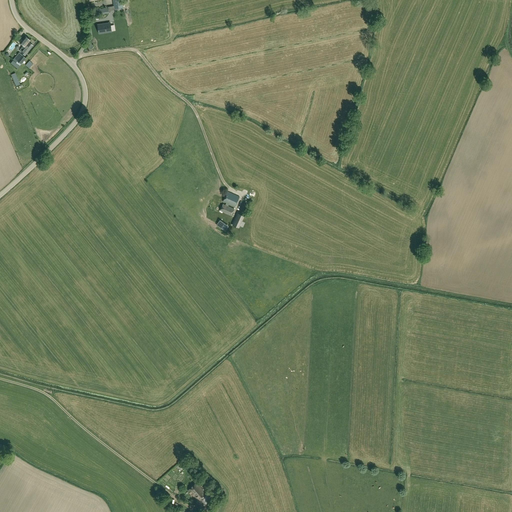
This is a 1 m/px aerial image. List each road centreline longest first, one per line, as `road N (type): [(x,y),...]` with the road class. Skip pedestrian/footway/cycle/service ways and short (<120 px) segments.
road 1 (unclassified): [(13,0),(22,22),(78,71),(86,99),(70,128),(0,195)]
road 2 (unknown): [(222,181),(191,107),(138,54),(114,50),(71,63)]
road 3 (track): [(0,378),(40,389),(163,490)]
